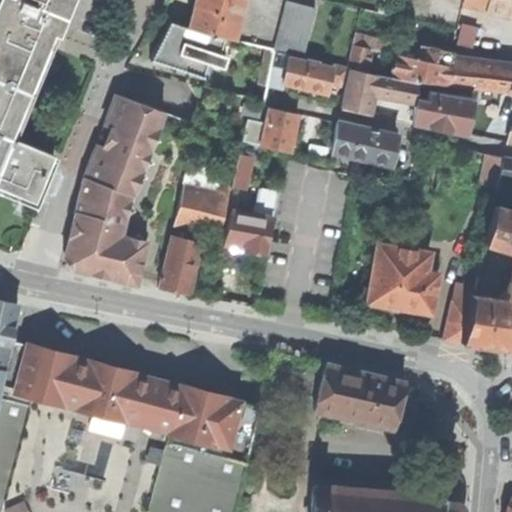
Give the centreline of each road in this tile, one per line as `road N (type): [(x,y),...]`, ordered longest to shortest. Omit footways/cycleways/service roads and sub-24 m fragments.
road 1 (residential): [(488,392),(462,370),(33,281)]
road 2 (residential): [(33,281),(100,87),(147,0)]
road 3 (residential): [(511,151),(267,97)]
road 4 (residential): [(488,511),(488,392)]
